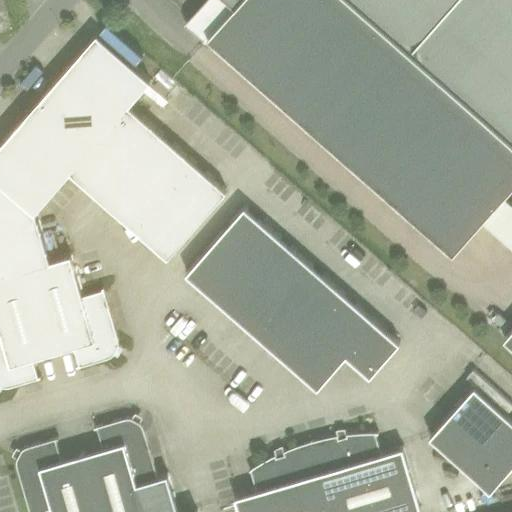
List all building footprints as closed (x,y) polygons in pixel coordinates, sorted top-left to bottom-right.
[(511,0),(204,0),(190,17),(186,22),(206,40),(210,36),(454,252),(511,185),(511,0)] [(168,256),(226,189),(129,104),(150,79),(97,33),(41,97),(0,143),(0,383),(3,385),(7,386),(11,385),(41,376),(41,375),(38,376),(32,356),(74,344),(79,364),(77,365),(77,366),(107,357),(111,356),(114,353),(118,345),(119,341),(118,337),(116,331),(103,287),(102,287),(103,290),(83,295),(71,253),(50,259),(36,210),(71,170),(168,256)] [(400,341),(245,205),(187,271),(317,387),(347,353),(371,374),(400,341)] [(511,463),(511,418),(474,386),(430,435),(491,488),(511,463)] [(159,476),(145,428),(143,425),(141,421),(133,417),(129,417),(125,417),(98,425),(104,446),(83,452),(99,511),(179,511),(168,474),(159,476)] [(382,452),(376,431),(364,431),(353,432),(347,433),(347,436),(339,438),(338,434),(334,435),(326,436),(317,438),(311,440),(332,511),(414,511),(422,510),(404,446),(382,452)] [(99,511),(83,452),(63,458),(56,437),(29,445),(25,447),(22,450),(18,458),(18,461),(18,465),(31,511),(36,511),(53,507),(54,511),(99,511)] [(241,511),(332,511),(311,440),(304,442),(297,445),(291,447),(285,450),(286,454),(278,456),(276,454),(271,456),(266,459),(261,462),(251,468),(258,489),(236,495),(241,511)]
